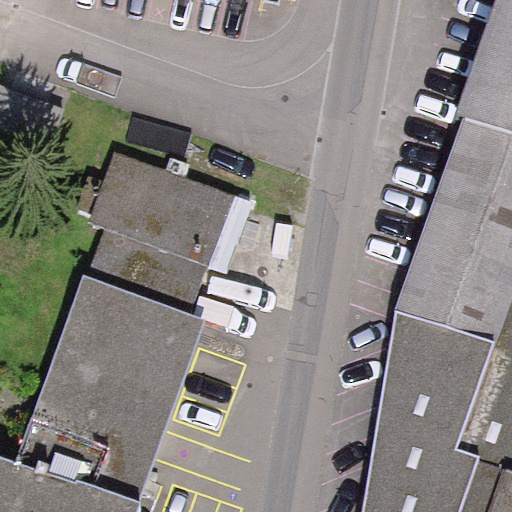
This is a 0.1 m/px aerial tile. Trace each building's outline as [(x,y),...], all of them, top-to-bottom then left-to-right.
[(269,0),(315,11),(317,0),(269,0)] [(511,511),(511,8),(400,329),(376,511),(511,511)] [(0,118),(60,138),(72,103),(12,82),(0,116),(0,118)] [(233,276),(259,204),(120,154),(95,221),(118,230),(102,274),(188,305),(203,265),(233,276)] [(164,500),(220,328),(88,286),(43,425),(121,450),(110,483),(164,500)] [(128,511),(0,463),(0,511),(128,511)]
